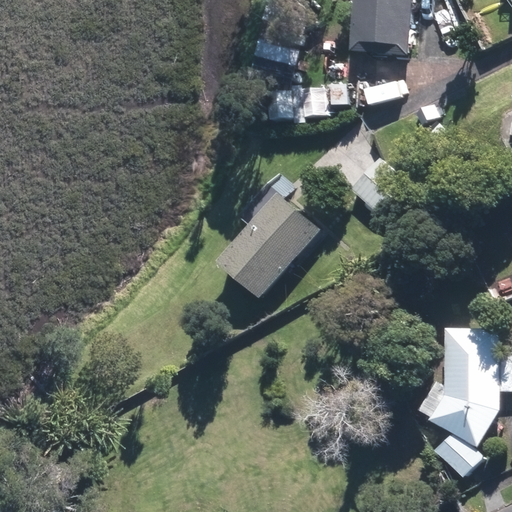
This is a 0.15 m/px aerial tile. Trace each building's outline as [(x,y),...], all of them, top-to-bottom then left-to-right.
[(417,0),(358,0),(355,60),(414,63),(417,0)] [(383,157),(355,187),(401,230),(428,201),(383,157)] [(263,297),(323,228),(280,191),(220,259),(263,297)] [(200,339),(213,332),(206,320),(193,326),(200,339)] [(511,390),(511,357),(502,358),(502,328),(448,328),(448,393),(432,419),(455,432),(438,449),(466,477),(489,452),(480,446),(502,409),(502,390),(511,390)]
